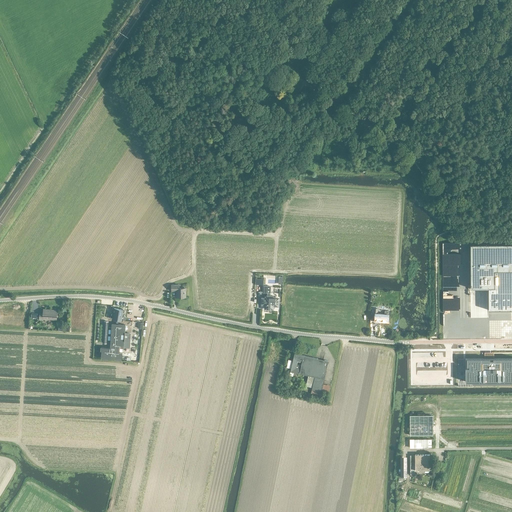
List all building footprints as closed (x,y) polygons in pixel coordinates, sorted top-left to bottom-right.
[(197,24),(203,20),(201,16),(194,20),(197,24)] [(511,309),(511,244),(470,244),(471,288),(488,288),(488,310),(511,309)] [(179,288),(179,285),(179,284),(171,285),(172,291),(176,291),(176,297),(186,296),(185,288),(179,288)] [(265,309),(273,309),(273,306),(278,306),(278,305),(279,305),(279,302),(278,302),(278,298),(274,298),(274,297),(272,295),(270,295),(270,293),(271,286),(263,286),(263,292),(267,293),(267,295),(267,297),(266,297),(266,299),(262,298),(262,303),(265,304),(265,309)] [(471,307),(471,317),(488,317),(488,310),(476,310),(476,311),(473,311),(473,307),(471,307)] [(123,309),(122,308),(121,309),(114,308),(112,318),(123,320),(124,320),(125,319),(125,317),(125,316),(123,316),(124,310),(123,309)] [(374,321),(377,322),(379,322),(379,321),(388,322),(389,314),(389,311),(385,311),(385,314),(377,313),(378,309),(372,308),(372,314),(375,315),(374,321)] [(57,310),(43,309),(43,314),(39,313),(39,319),(43,320),(43,318),(57,319),(57,310)] [(125,332),(125,324),(112,323),(112,327),(108,327),(108,323),(104,323),(103,342),(107,343),(107,342),(111,342),(111,346),(111,348),(102,347),(101,357),(122,359),(122,352),(119,352),(120,347),(124,347),(124,339),(125,332)] [(293,376),(294,372),(307,375),(311,357),(294,353),(290,371),(289,375),(293,376)] [(469,367),(466,367),(466,382),(511,381),(511,357),(494,358),(494,355),(489,355),(489,358),(467,358),(467,366),(469,366),(469,367)] [(328,361),(311,357),(307,375),(308,376),(306,386),(312,388),(311,392),(321,394),(328,361)] [(410,400),(410,420),(433,420),(433,400),(410,400)] [(431,439),(410,439),(410,448),(428,448),(428,447),(432,447),(431,439)] [(415,455),(410,455),(410,475),(415,475),(415,470),(429,470),(429,454),(415,454),(415,455)]
